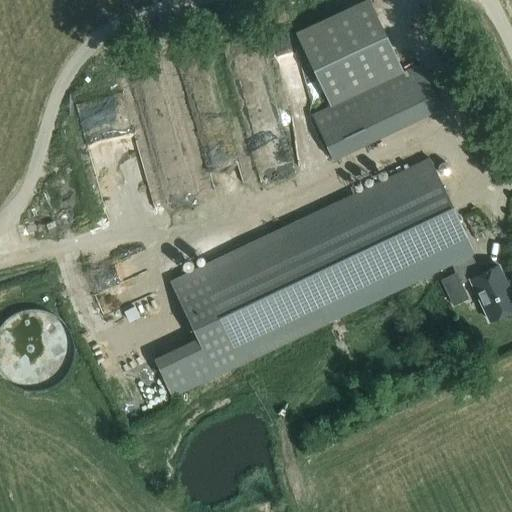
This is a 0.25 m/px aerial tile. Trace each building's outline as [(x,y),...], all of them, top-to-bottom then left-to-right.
[(360,0),(294,31),(329,105),(402,71),(368,0),(360,0)] [(331,158),(445,105),(424,61),(402,71),(329,105),(310,114),(331,158)] [(214,375),(451,263),(470,254),(474,252),(429,157),(169,280),(214,375)] [(120,261),(127,276),(153,264),(146,249),(120,261)] [(470,254),(451,263),(460,283),(470,279),(489,320),(511,308),(511,296),(497,264),(479,273),(470,254)]
